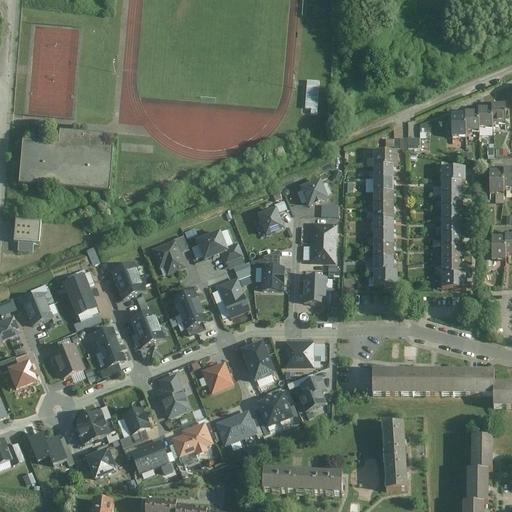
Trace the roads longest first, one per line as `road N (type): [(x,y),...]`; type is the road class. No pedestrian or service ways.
road 1 (residential): [(511,357),(410,329),(292,331)]
road 2 (residential): [(511,71),(397,116)]
